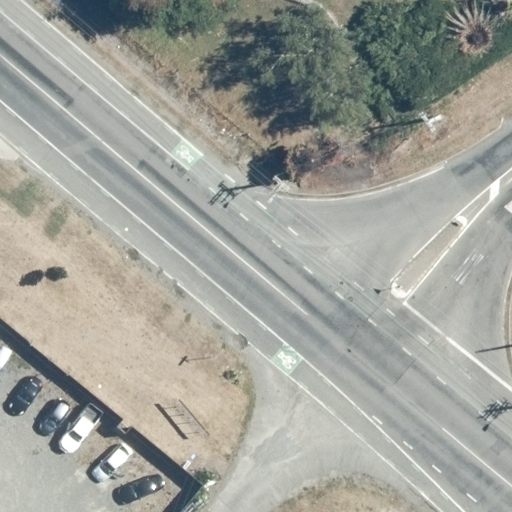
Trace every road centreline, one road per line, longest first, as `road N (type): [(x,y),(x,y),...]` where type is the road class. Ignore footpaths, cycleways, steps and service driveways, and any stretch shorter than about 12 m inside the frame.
road 1 (secondary): [(352,351),(0,54)]
road 2 (unclassified): [(511,181),(352,351)]
road 3 (secondary): [(511,484),(352,351)]
